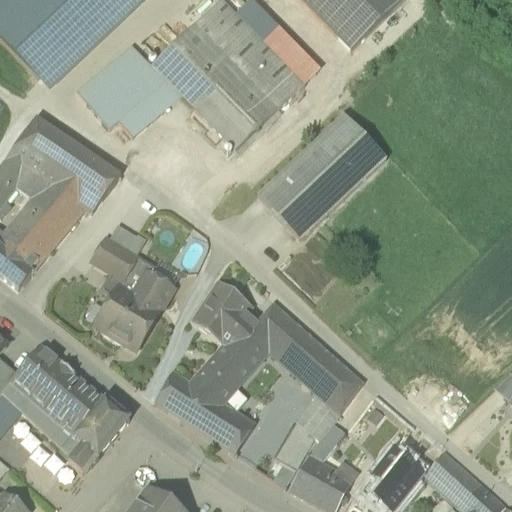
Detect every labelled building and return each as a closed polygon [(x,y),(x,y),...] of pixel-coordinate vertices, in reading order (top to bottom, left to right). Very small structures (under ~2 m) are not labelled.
[(11,0),(0,11),(0,49),(50,101),(154,0),(11,0)] [(292,0),(350,59),(407,3),(403,0),(292,0)] [(234,161),(316,81),(247,10),(234,23),(220,8),(150,75),(131,55),(76,101),(109,140),(118,133),(131,148),(181,106),(234,161)] [(299,250),(385,166),(343,122),(256,206),(299,250)] [(7,166),(84,218),(91,223),(120,185),(99,174),(36,128),(7,166)] [(84,218),(7,166),(0,175),(0,208),(4,205),(12,193),(31,207),(3,241),(0,245),(0,255),(32,282),(84,218)] [(108,248),(135,265),(145,249),(137,244),(136,245),(117,233),(108,248)] [(114,302),(136,266),(135,265),(108,248),(106,247),(91,271),(110,283),(101,297),(113,304),(114,302)] [(0,283),(18,298),(32,282),(0,255),(0,283)] [(114,302),(154,325),(172,296),(148,282),(152,275),(136,266),(114,302)] [(253,316),(217,290),(191,330),(224,355),(191,393),(172,380),(155,411),(234,463),(253,434),(235,421),(247,406),(235,396),(268,359),(263,353),(273,341),(259,328),(258,329),(249,321),(253,316)] [(136,359),(156,326),(154,325),(114,302),(113,304),(94,335),(136,359)] [(273,313),(259,328),(273,341),(263,353),(268,359),(318,403),(297,430),(295,429),(274,466),(282,471),(273,488),(285,495),(314,445),(318,448),(339,421),(340,422),(362,392),(273,313)] [(104,407),(40,354),(10,390),(73,445),(104,407)] [(73,445),(10,390),(0,401),(0,442),(19,420),(71,464),(81,452),(73,445)] [(129,427),(104,407),(73,445),(81,452),(71,464),(68,469),(82,481),(96,464),(97,465),(115,444),(129,427)] [(310,463),(321,469),(344,441),(333,433),(310,463)] [(501,511),(443,460),(422,487),(452,511),(501,511)] [(289,498),(314,511),(339,511),(350,492),(333,480),(335,477),(321,469),(310,463),(309,463),(289,498)] [(169,511),(146,495),(134,511),(169,511)] [(19,511),(3,500),(0,503),(0,511),(19,511)]
